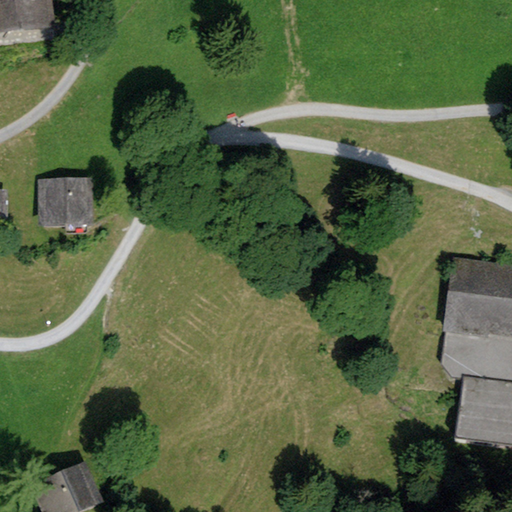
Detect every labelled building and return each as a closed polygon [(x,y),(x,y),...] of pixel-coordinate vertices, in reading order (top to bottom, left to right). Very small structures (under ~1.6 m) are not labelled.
[(0,0),(0,26),(45,22),(43,0),(0,0)] [(42,183),(42,219),(85,219),(85,183),(42,183)] [(450,289),(448,289),(443,326),(485,331),(485,328),(511,331),(511,265),(454,258),(450,289)] [(511,331),(485,328),(485,331),(443,326),(439,349),(441,353),(444,354),(443,362),(450,372),(460,374),(452,436),(511,444),(511,331)] [(34,489),(44,511),(68,511),(96,500),(81,468),(34,489)]
